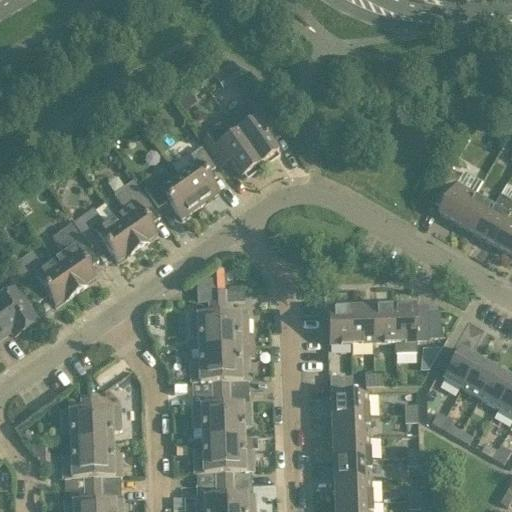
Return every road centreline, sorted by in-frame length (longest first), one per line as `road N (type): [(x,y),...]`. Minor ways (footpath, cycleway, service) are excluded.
road 1 (residential): [(240,225),(280,200),(328,196),(511,302)]
road 2 (residential): [(295,511),(285,289),(240,225)]
road 3 (residential): [(160,511),(152,381),(108,317)]
road 4 (residential): [(108,317),(240,225)]
road 5 (tertiary): [(511,18),(413,18),(358,0)]
road 6 (residential): [(0,393),(108,317)]
